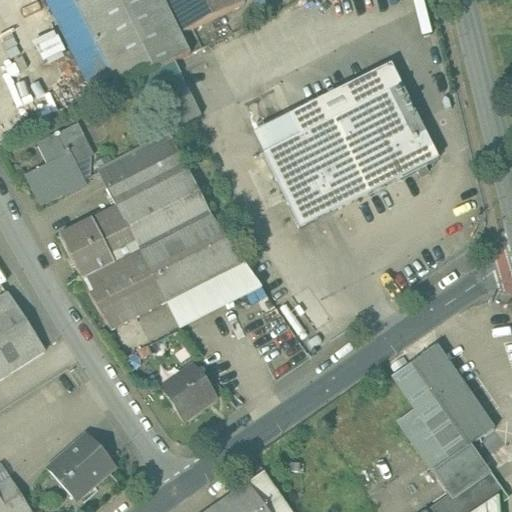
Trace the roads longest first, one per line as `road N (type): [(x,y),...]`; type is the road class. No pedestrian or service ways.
road 1 (residential): [(174,473),(511,259)]
road 2 (residential): [(174,473),(29,260),(0,201)]
road 3 (tertiary): [(465,0),(511,191)]
